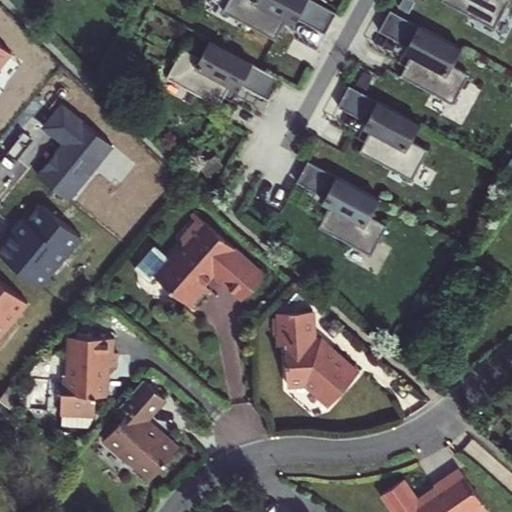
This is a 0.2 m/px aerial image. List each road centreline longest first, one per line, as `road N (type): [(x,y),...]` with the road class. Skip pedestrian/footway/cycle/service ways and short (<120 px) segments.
road 1 (residential): [(241,459),(392,442),(511,357)]
road 2 (residential): [(365,0),(288,142)]
